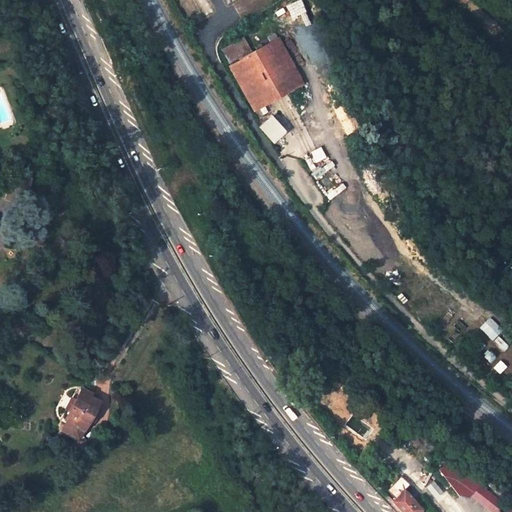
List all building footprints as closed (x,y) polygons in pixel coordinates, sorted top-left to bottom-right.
[(278,40),(274,33),(267,38),(271,44),(278,40)] [(250,51),(242,37),(221,49),(228,63),(250,51)] [(302,84),(278,40),(271,44),(230,66),(253,110),(302,84)] [(271,113),(258,125),(273,142),(287,130),(271,113)] [(31,180),(13,175),(5,198),(23,204),(31,180)] [(489,316),(479,327),(493,340),(503,329),(489,316)] [(68,420),(70,421),(65,431),(79,439),(88,421),(90,422),(93,421),(97,414),(97,411),(95,410),(99,402),(90,397),(81,392),(66,419),(68,420)] [(479,485),(446,461),(439,468),(459,495),(467,498),(470,495),(479,485)] [(433,481),(426,485),(434,497),(441,492),(433,481)] [(497,511),(511,511),(479,485),(470,495),(491,511),(496,511),(497,511)] [(403,511),(418,511),(420,510),(403,490),(392,500),(403,511)]
